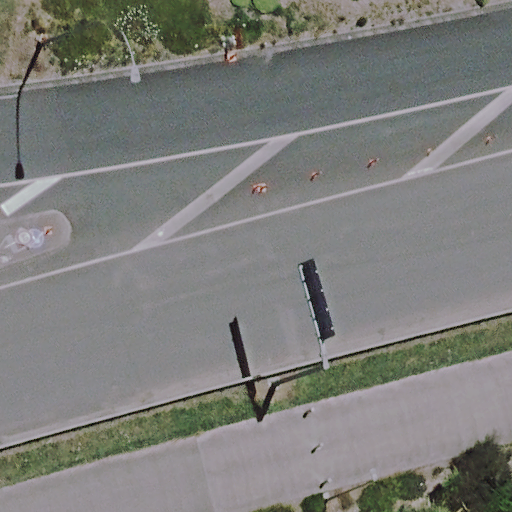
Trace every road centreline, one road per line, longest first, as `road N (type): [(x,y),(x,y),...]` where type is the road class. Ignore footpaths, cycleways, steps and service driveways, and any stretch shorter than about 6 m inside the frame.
road 1 (primary): [(385,160),(84,338),(0,357)]
road 2 (primary): [(0,151),(385,160)]
road 3 (primary): [(511,135),(385,160)]
